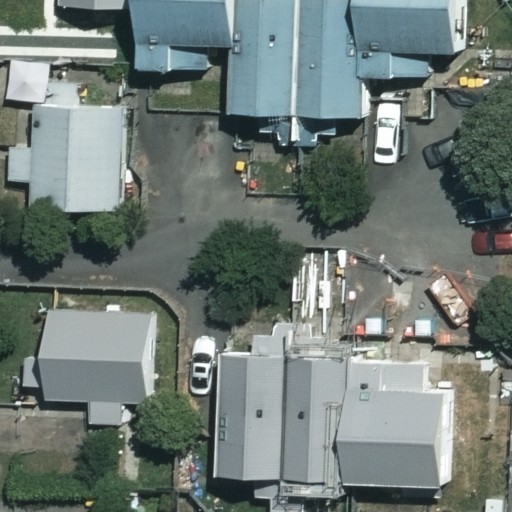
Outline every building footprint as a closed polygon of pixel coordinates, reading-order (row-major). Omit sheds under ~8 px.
[(452,49),(452,0),(69,0),(69,4),(143,5),(142,66),(216,67),(216,42),(238,43),(237,110),(281,110),(280,137),(310,138),(311,112),(376,112),(376,73),(438,74),(439,49),(452,49)] [(127,109),(41,109),(42,209),(128,208),(127,109)] [(229,124),(194,126),(198,179),(232,177),(229,124)] [(154,312),(56,310),(54,396),(104,398),(104,422),(131,422),(132,399),(151,399),(154,312)] [(427,348),(225,346),(224,473),(265,473),(265,495),(275,495),(274,511),(313,511),(314,501),(325,501),(325,483),(449,484),(450,377),(427,377),(427,348)]
